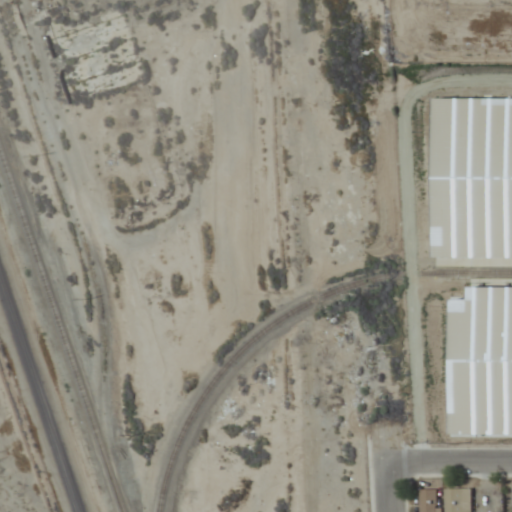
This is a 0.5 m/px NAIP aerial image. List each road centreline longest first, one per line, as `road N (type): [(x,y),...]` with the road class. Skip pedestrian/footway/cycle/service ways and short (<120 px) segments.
road 1 (residential): [(78,511),(0,280)]
road 2 (residential): [(511,465),(386,465)]
